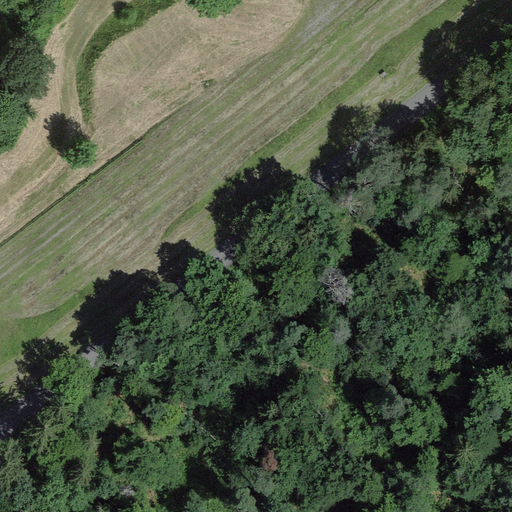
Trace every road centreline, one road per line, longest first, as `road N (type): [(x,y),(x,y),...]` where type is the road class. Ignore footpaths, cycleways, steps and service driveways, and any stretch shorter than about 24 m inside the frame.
road 1 (unclassified): [(0,424),(511,30)]
road 2 (track): [(0,273),(351,0)]
